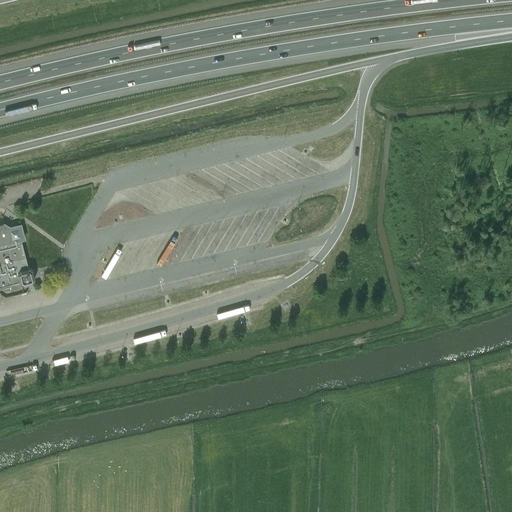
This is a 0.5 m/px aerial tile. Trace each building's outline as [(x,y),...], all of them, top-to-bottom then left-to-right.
[(262,137),(234,141),(235,146),(263,142),(262,137)] [(318,171),(320,163),(290,153),(288,157),(282,155),(280,161),(271,158),(268,167),(286,173),(297,177),(299,171),(308,174),(310,169),(318,171)] [(248,170),(273,182),(276,175),(251,164),(248,170)] [(0,285),(19,281),(24,284),(32,282),(35,277),(33,270),(28,267),(21,240),(24,235),(22,227),(17,224),(0,228),(0,285)] [(209,231),(195,254),(200,257),(214,233),(209,231)] [(172,237),(171,240),(162,235),(148,264),(154,267),(157,260),(163,263),(175,239),(172,237)] [(113,273),(118,276),(135,247),(129,244),(113,273)]
